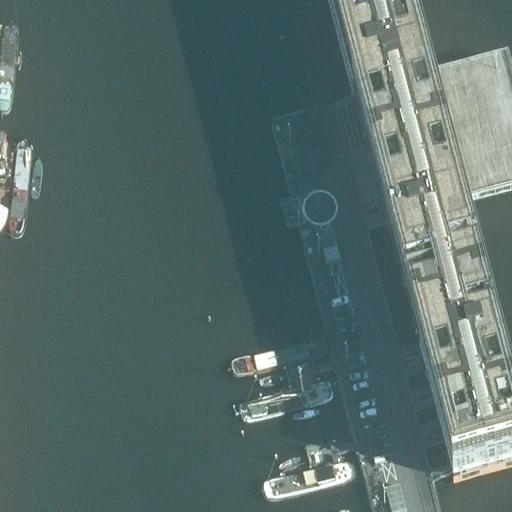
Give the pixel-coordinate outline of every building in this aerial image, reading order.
[(9,0),(1,72),(2,74),(2,75),(2,76),(3,78),(4,79),(5,80),(7,80),(8,81),(10,81),(11,81),(13,80),(14,79),(15,79),(16,78),(17,76),(18,75),(18,73),(26,0),(9,0)] [(511,193),(511,76),(508,60),(430,80),(409,0),(326,0),(353,100),(351,101),(352,106),(354,106),(365,148),(364,149),(386,227),(463,206),(463,207),(511,193)] [(0,97),(0,204),(1,204),(2,203),(4,202),(4,201),(5,199),(5,198),(16,99),(16,97),(15,96),(14,95),(13,93),(12,93),(11,92),(9,92),(7,92),(6,92),(4,92),(3,93),(2,94),(1,96),(0,97)] [(496,332),(473,242),(463,207),(463,206),(386,227),(419,352),(496,332)] [(340,263),(333,238),(319,241),(326,266),(340,263)] [(511,466),(511,392),(496,332),(419,352),(453,482),(511,466)] [(261,349),(267,370),(322,356),(317,335),(261,349)] [(275,394),(280,415),(336,401),(331,380),(275,394)] [(285,429),(290,450),(346,435),(340,414),(285,429)] [(296,475),(302,496),(357,482),(352,461),(296,475)] [(405,511),(399,488),(385,492),(390,511),(405,511)]
